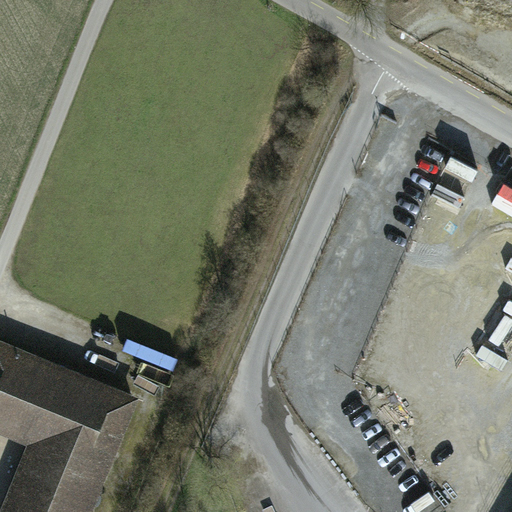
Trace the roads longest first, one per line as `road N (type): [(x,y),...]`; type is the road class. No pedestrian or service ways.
road 1 (track): [(163,511),(379,0)]
road 2 (tertiary): [(296,0),(511,123)]
